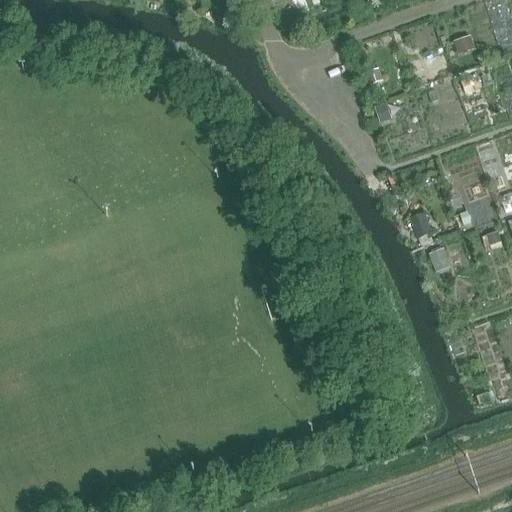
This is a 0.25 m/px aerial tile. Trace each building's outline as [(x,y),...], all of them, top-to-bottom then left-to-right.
[(269,0),(283,27),(297,20),(287,0),(269,0)] [(302,0),(307,8),(318,3),(316,0),(302,0)] [(463,47),(479,40),(473,26),(457,33),(463,47)] [(415,240),(428,235),(422,217),(409,222),(415,240)] [(440,264),(455,258),(448,237),(432,242),(440,264)]
